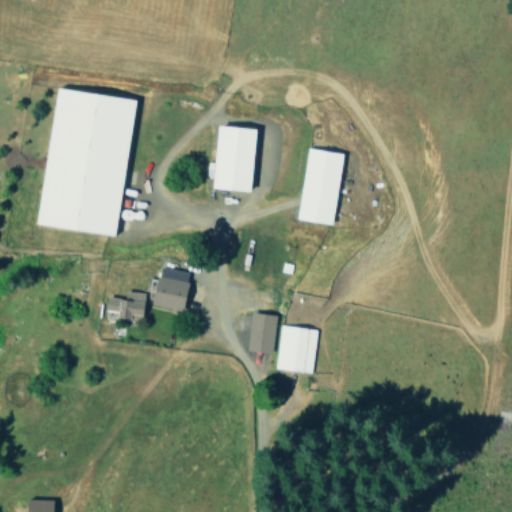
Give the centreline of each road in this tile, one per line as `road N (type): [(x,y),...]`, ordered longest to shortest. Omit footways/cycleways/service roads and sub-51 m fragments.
road 1 (residential): [(390,511),(451,483),(481,425),(511,102)]
road 2 (residential): [(486,348),(457,319),(412,242),(382,157),(317,80),(232,79)]
road 3 (residential): [(252,511),(245,342)]
